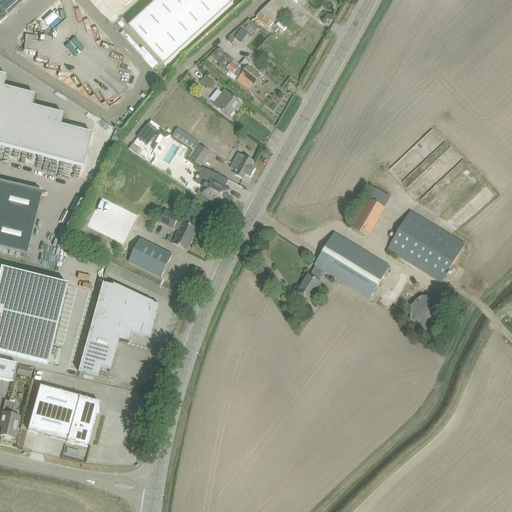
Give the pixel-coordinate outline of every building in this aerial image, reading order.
[(0,0),(0,23),(8,17),(5,14),(12,7),(20,0),(0,0)] [(158,0),(129,27),(165,66),(235,3),(231,0),(158,0)] [(273,0),(260,12),(256,17),(270,28),(289,3),(285,0),(292,0),(296,3),(299,0),(273,0)] [(39,18),(35,21),(43,30),(47,26),(39,18)] [(257,29),(250,24),(246,29),(252,35),(257,29)] [(63,27),(60,32),(70,38),(73,33),(63,27)] [(248,34),(242,29),(234,38),(240,43),(248,34)] [(234,61),(219,49),(210,57),(220,65),(219,67),(228,74),(230,71),(239,79),(238,81),(248,90),(253,84),(254,86),(261,77),(249,67),(245,72),(239,67),(239,68),(232,63),(234,61)] [(0,74),(0,146),(83,168),(92,134),(60,126),(63,115),(32,107),(35,96),(3,87),(6,76),(0,74)] [(201,82),(211,90),(215,84),(206,76),(201,82)] [(217,89),(209,99),(215,104),(214,105),(229,117),(240,103),(230,95),(229,95),(224,92),(223,94),(217,89)] [(148,124),(137,138),(147,145),(158,131),(148,124)] [(195,151),(173,136),(170,141),(191,156),(195,151)] [(201,166),(210,153),(214,156),(220,145),(213,141),(207,151),(200,146),(191,159),(201,166)] [(246,176),(251,178),(256,169),(251,167),(254,162),(239,154),(231,168),(237,171),(235,175),(244,180),(246,176)] [(195,183),(203,187),(204,188),(200,195),(213,202),(223,207),(226,201),(227,201),(228,201),(226,200),(228,196),(230,197),(228,195),(230,190),(213,181),(217,175),(217,174),(203,168),(198,177),(197,176),(196,178),(197,179),(195,183)] [(0,248),(26,255),(42,193),(0,182),(0,248)] [(373,187),(349,227),(367,237),(391,198),(373,187)] [(388,250),(442,283),(466,243),(412,210),(388,250)] [(179,231),(173,244),(178,247),(187,251),(198,230),(184,223),(183,223),(178,221),(180,218),(171,213),(166,211),(160,223),(174,230),(174,228),(179,231)] [(314,265),(316,266),(326,273),(370,300),(390,268),(335,233),(314,265)] [(161,279),(173,255),(140,239),(129,262),(161,279)] [(311,300),(321,284),(319,283),(326,273),(316,266),(309,276),(299,292),(311,300)] [(0,352),(47,364),(67,285),(0,268),(0,352)] [(82,274),(80,280),(93,283),(94,277),(82,274)] [(118,340),(128,343),(130,333),(149,338),(159,306),(112,284),(111,286),(102,283),(78,371),(97,376),(100,366),(110,369),(118,340)] [(435,297),(420,296),(410,307),(410,321),(420,331),(434,330),(444,321),(445,307),(435,297)] [(381,298),(377,304),(390,312),(393,305),(381,298)] [(0,359),(13,362),(14,357),(0,353),(0,359)] [(0,360),(0,379),(13,383),(17,364),(0,360)] [(32,370),(19,367),(17,374),(30,377),(32,370)] [(99,403),(40,386),(28,431),(87,447),(99,403)] [(2,413),(0,422),(0,427),(3,428),(1,436),(15,439),(17,429),(20,417),(12,415),(15,404),(5,401),(2,413)]
